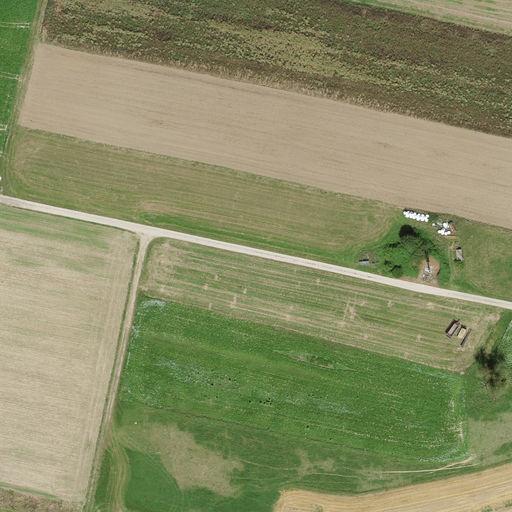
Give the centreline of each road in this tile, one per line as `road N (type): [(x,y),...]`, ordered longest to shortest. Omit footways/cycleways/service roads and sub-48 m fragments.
road 1 (track): [(0,199),(511,308)]
road 2 (track): [(148,231),(91,511)]
